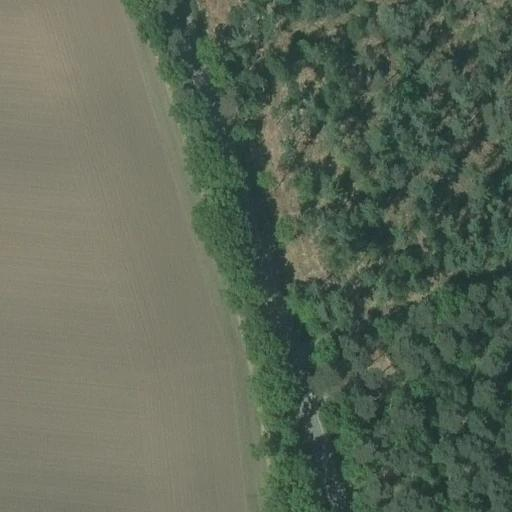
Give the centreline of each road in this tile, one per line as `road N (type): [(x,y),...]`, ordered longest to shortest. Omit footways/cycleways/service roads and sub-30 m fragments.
road 1 (unclassified): [(343,511),(180,0)]
road 2 (track): [(511,270),(292,353)]
